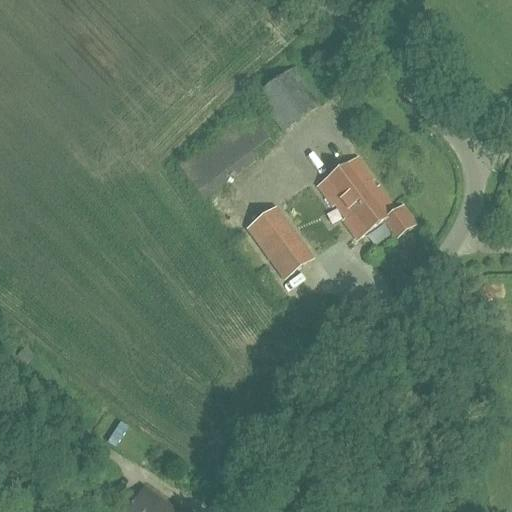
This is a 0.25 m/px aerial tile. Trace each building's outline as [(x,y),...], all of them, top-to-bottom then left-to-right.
[(257,96),(283,132),(319,107),(293,71),(257,96)] [(384,222),(397,240),(416,227),(402,208),(395,213),(377,188),(374,191),(369,185),(373,182),(356,159),(318,188),(333,208),(340,203),(350,216),(343,222),(358,242),(384,222)] [(248,231),(284,281),(312,261),(275,211),(248,231)] [(0,495),(25,470),(10,457),(0,468),(0,495)] [(12,494),(0,506),(0,511),(19,511),(41,488),(33,480),(16,498),(12,494)] [(129,493),(123,511),(181,511),(171,505),(129,493)]
